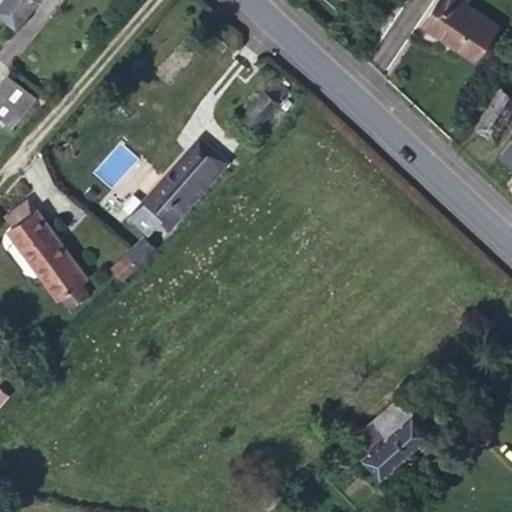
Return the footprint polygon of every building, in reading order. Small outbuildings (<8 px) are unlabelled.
[(0,0),(0,18),(3,15),(17,27),(38,0),(0,0)] [(476,59),(499,25),(462,0),(440,0),(424,23),(476,59)] [(0,119),(10,128),(36,97),(9,74),(0,84),(0,119)] [(275,80),(245,115),(258,126),(288,91),(275,80)] [(511,95),(500,88),(475,127),(495,140),(511,112),(511,95)] [(170,227),(227,161),(200,137),(134,213),(137,215),(137,217),(137,219),(137,220),(137,221),(149,232),(161,219),(170,227)] [(511,163),(511,137),(510,137),(498,152),(511,163)] [(6,214),(15,226),(37,210),(28,197),(6,214)] [(80,281),(83,278),(53,237),(57,234),(38,208),(37,210),(15,226),(12,227),(24,244),(22,246),(59,296),(62,294),(80,281)] [(144,236),(129,251),(140,262),(156,247),(144,236)] [(140,262),(129,251),(113,267),(124,279),(140,262)] [(80,281),(62,294),(70,307),(89,293),(80,281)] [(382,477),(434,430),(414,410),(401,395),(358,433),(371,448),(363,456),(382,477)]
